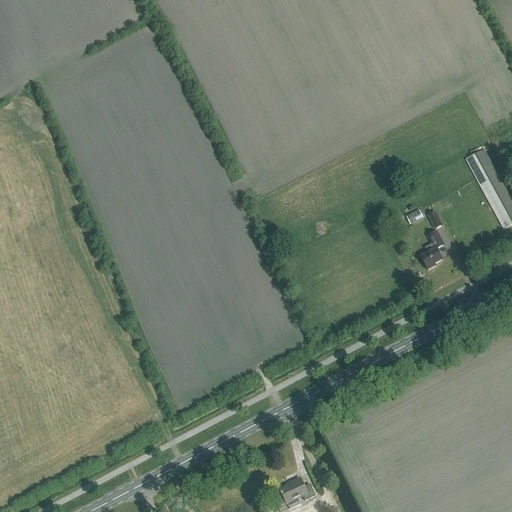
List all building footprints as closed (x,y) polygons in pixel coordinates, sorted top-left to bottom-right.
[(511,226),(511,201),(484,150),(466,160),(505,230),(511,226)] [(406,217),(410,225),(423,218),(419,211),(406,217)] [(427,217),(435,231),(443,226),(435,212),(427,217)] [(426,249),(428,254),(421,258),(428,271),(436,267),(435,265),(443,261),(436,250),(444,246),(437,232),(428,237),(433,245),(426,249)] [(303,497),(305,502),(316,497),(311,485),(305,488),(301,479),(291,484),(292,486),(280,491),(282,495),(281,495),(282,497),(279,498),(283,506),(287,504),(287,505),(303,497)]
